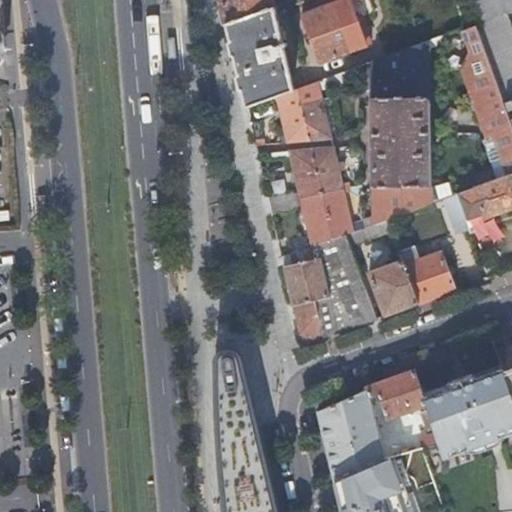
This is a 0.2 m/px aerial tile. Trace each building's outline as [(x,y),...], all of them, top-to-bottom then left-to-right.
[(221,0),(227,23),(274,6),(276,5),(274,0),(221,0)] [(357,13),(352,0),(337,0),(303,12),(320,60),(345,51),(347,57),(353,54),(351,49),(373,41),(363,14),(362,11),(357,13)] [(373,0),(352,0),(357,13),(362,11),(363,14),(377,9),(373,0)] [(506,13),(511,10),(511,0),(466,0),(475,24),(500,15),(506,13)] [(274,6),(227,23),(246,105),(270,97),(294,88),(274,6)] [(511,100),(511,47),(500,15),(475,24),(504,103),(511,100)] [(511,173),(511,124),(510,119),(507,110),(504,103),(475,24),(464,27),(470,50),(464,65),(475,96),(468,98),(474,107),(477,116),(481,115),(489,135),(494,133),(506,166),(509,174),(511,173)] [(431,202),(429,40),(369,62),(373,216),(367,217),(367,225),(387,218),(431,202)] [(356,77),(352,68),(294,88),(270,97),(272,103),(277,101),(287,141),(331,137),(323,103),(322,97),(320,89),(356,77)] [(497,178),(509,174),(506,166),(494,133),(489,135),(484,142),(497,178)] [(347,232),(353,230),(350,217),(344,192),(341,182),(339,169),(337,163),(333,146),(289,150),(290,154),(299,193),(294,194),(294,193),(269,199),(272,215),(298,208),(297,205),(302,204),(312,245),(314,244),(347,232)] [(463,191),(494,180),(491,172),(467,180),(466,176),(453,180),(458,193),(463,191)] [(511,173),(509,174),(497,178),(494,180),(463,191),(458,193),(457,193),(472,234),(490,227),(486,217),(511,208),(511,173)] [(341,182),(344,192),(349,191),(347,180),(341,182)] [(367,225),(367,217),(350,217),(353,230),(367,225)] [(392,232),(387,218),(367,225),(353,230),(347,232),(351,246),(392,232)] [(335,333),(377,318),(351,246),(347,232),(314,244),(317,253),(320,253),(331,297),(327,298),(335,333)] [(317,253),(314,244),(312,245),(282,256),(300,332),(314,340),(335,333),(327,298),(331,297),(320,253),(317,253)] [(418,303),(455,290),(442,252),(404,265),(418,303)] [(384,315),(418,303),(404,265),(402,261),(369,272),(384,315)] [(502,369),(511,394),(511,333),(492,341),(502,369)] [(275,511),(259,444),(255,420),(244,370),(242,360),(240,355),(235,351),(228,348),(220,350),(215,359),(214,368),(216,380),(223,388),(222,412),(224,462),(227,498),(229,511),(275,511)] [(229,511),(227,498),(224,462),(222,412),(223,388),(216,380),(214,368),(213,393),(213,428),(214,459),(216,481),(218,502),(219,511),(229,511)] [(333,480),(386,461),(372,400),(381,398),(388,423),(426,406),(423,396),(413,368),(366,385),(367,389),(316,411),(332,476),(333,480)] [(445,457),(511,433),(511,394),(502,369),(477,377),(471,375),(450,382),(447,388),(423,396),(426,406),(428,410),(439,442),(445,457)] [(425,447),(439,442),(428,410),(421,411),(428,433),(422,435),(425,447)] [(422,448),(427,463),(445,457),(439,442),(425,447),(422,448)] [(444,511),(433,479),(427,463),(422,448),(386,461),(333,480),(340,511),(444,511)]
